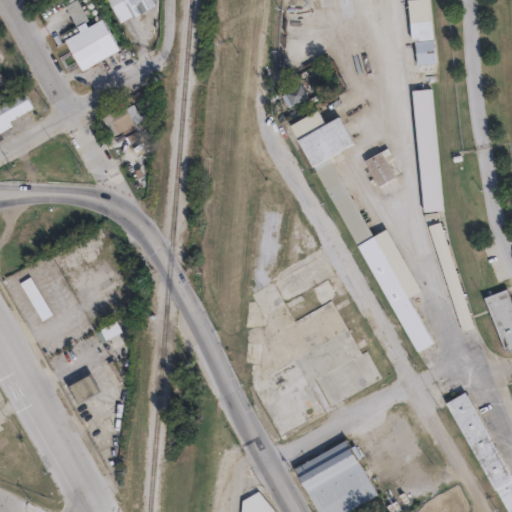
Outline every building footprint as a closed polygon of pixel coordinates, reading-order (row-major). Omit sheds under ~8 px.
[(151,0),(154,4),(134,17),(124,0),(119,0),(112,5),(109,0),(151,0)] [(409,0),(415,64),(436,62),(431,0),(409,0)] [(101,17),(119,48),(83,69),(65,39),(80,30),(77,25),(85,20),(88,25),(101,17)] [(303,91),(286,99),(279,85),(296,76),(303,91)] [(282,95),(292,109),(310,95),(300,81),(282,95)] [(23,103),(0,115),(0,93),(14,86),(23,103)] [(433,88),(413,90),(424,212),(444,210),(433,88)] [(135,106),(141,117),(157,109),(156,125),(148,130),(143,122),(137,125),(143,137),(132,143),(126,132),(117,137),(107,118),(115,113),(117,116),(135,106)] [(428,336),(413,344),(294,134),(333,111),(348,137),(323,151),(428,336)] [(390,170),(374,179),(359,154),(375,144),(390,170)] [(443,221),(430,225),(460,331),(473,327),(443,221)] [(44,310),(33,316),(11,279),(22,272),(44,310)] [(21,282),(42,320),(53,314),(32,276),(21,282)] [(505,352),(511,349),(511,296),(509,289),(486,296),(505,352)] [(124,299),(96,314),(93,307),(121,292),(124,299)] [(94,338),(89,329),(90,328),(115,314),(120,323),(94,338)] [(96,387),(71,400),(61,381),(85,368),(96,387)] [(378,493),(345,511),(319,511),(295,469),(348,440),(378,493)]
